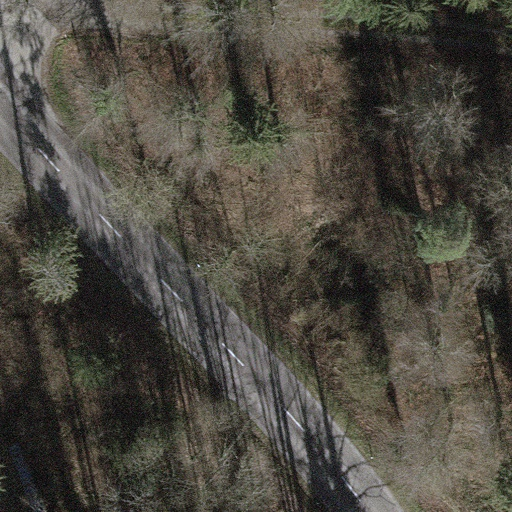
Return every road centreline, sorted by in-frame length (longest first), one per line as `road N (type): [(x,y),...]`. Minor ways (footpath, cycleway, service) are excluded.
road 1 (tertiary): [(0,99),(246,364),(368,511)]
road 2 (track): [(511,68),(448,48),(46,12)]
